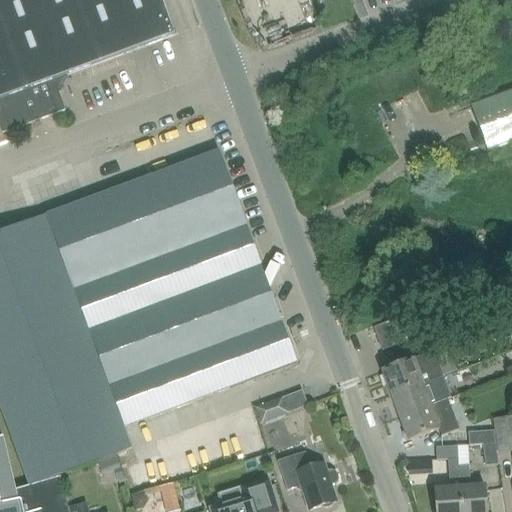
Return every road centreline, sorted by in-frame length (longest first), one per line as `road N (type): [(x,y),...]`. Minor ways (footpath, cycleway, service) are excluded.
road 1 (unclassified): [(394,511),(234,83)]
road 2 (unclassified): [(0,164),(234,83)]
road 3 (unclassified): [(234,83),(419,9)]
